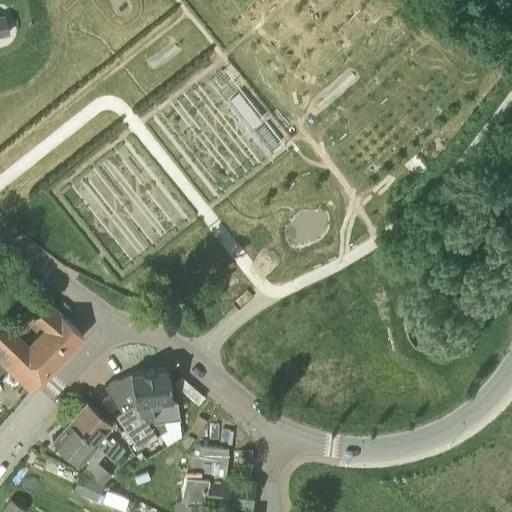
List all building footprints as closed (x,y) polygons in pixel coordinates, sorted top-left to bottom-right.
[(0,35),(9,34),(4,17),(0,17),(0,35)] [(82,334),(47,301),(32,317),(26,311),(10,327),(2,319),(0,320),(0,361),(30,390),(82,334)] [(172,401),(167,368),(130,373),(104,386),(121,411),(116,415),(127,432),(137,448),(157,435),(156,434),(165,429),(163,421),(179,419),(177,401),(172,401)] [(68,420),(105,452),(114,459),(124,448),(115,440),(112,443),(102,433),(110,423),(85,401),(68,420)] [(96,462),(105,452),(68,420),(52,439),(79,462),(83,458),(87,462),(80,474),(103,483),(110,475),(96,462)] [(203,511),(205,502),(252,507),(255,481),(225,477),(228,448),(197,444),(188,454),(179,498),(174,499),(171,511),(203,511)] [(81,475),(74,490),(96,500),(103,485),(81,475)] [(10,499),(0,511),(23,511),(25,510),(10,499)]
